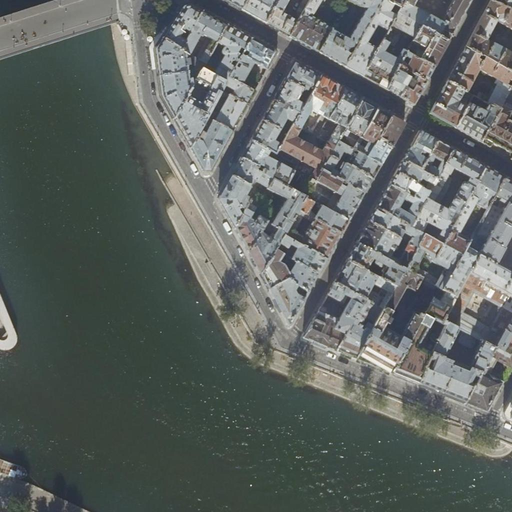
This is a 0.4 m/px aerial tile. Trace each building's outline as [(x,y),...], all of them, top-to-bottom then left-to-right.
[(222,0),(241,10),(246,0),(222,0)] [(253,17),(266,24),(278,0),(246,0),(241,10),(253,17)] [(283,34),(288,37),(297,21),(282,12),(288,0),(302,0),(296,11),(298,19),(305,8),(309,0),(278,0),(266,24),(283,34)] [(309,0),(305,8),(311,11),(316,0),(346,0),(309,0)] [(316,8),(317,7),(320,0),(316,0),(311,11),(313,12),(314,12),(316,8)] [(360,18),(351,33),(350,35),(348,38),(331,29),(318,53),(321,55),(344,67),(381,0),(346,0),(363,9),(364,11),(360,18)] [(358,75),(362,77),(377,50),(366,43),(376,26),(387,32),(396,16),(389,12),(393,4),(385,0),(381,0),(344,67),(358,75)] [(462,17),(471,0),(404,0),(400,8),(397,13),(421,26),(448,42),(462,17)] [(511,0),(490,0),(489,1),(511,12),(511,0)] [(511,12),(489,1),(480,19),(477,24),(464,47),(511,73),(511,83),(510,88),(511,89),(511,12)] [(174,19),(162,38),(177,48),(182,40),(180,38),(184,32),(186,33),(187,32),(189,33),(202,11),(193,6),(190,4),(182,6),(174,19)] [(315,52),(318,53),(331,29),(310,17),(312,14),(313,12),(311,11),(305,8),(298,19),(297,21),(288,37),(298,42),(315,52)] [(214,17),(202,11),(189,33),(186,40),(182,39),(182,40),(177,48),(187,54),(189,55),(198,39),(205,43),(198,55),(196,53),(193,57),(205,64),(212,50),(227,25),(214,17)] [(375,85),(385,90),(399,66),(407,52),(402,50),(396,60),(383,52),(388,44),(393,47),(402,31),(414,38),(421,26),(397,13),(396,16),(387,32),(377,50),(362,77),(375,85)] [(349,31),(351,33),(360,18),(357,17),(349,31)] [(240,32),(227,25),(212,50),(220,55),(210,73),(226,82),(229,78),(234,68),(229,66),(232,61),(237,63),(251,38),(240,32)] [(408,50),(407,52),(434,67),(441,55),(448,42),(421,26),(414,38),(409,46),(406,44),(404,48),(408,50)] [(160,97),(173,120),(182,103),(180,101),(178,97),(186,96),(194,82),(192,82),(191,79),(188,79),(188,76),(193,75),(196,78),(202,69),(205,64),(193,57),(189,55),(189,57),(192,59),(193,68),(187,69),(186,66),(190,66),(189,62),(186,63),(185,57),(187,54),(177,48),(162,38),(158,44),(154,50),(157,73),(160,97)] [(276,52),(251,38),(237,63),(234,68),(229,78),(241,85),(253,63),(266,69),(265,71),(266,71),(276,52)] [(456,64),(446,82),(463,91),(466,93),(478,70),(495,80),(486,97),(480,93),(478,93),(476,98),(480,101),(483,102),(498,110),(510,88),(511,83),(511,73),(464,47),(457,60),(456,64)] [(431,74),(434,67),(407,52),(399,66),(412,73),(426,82),(431,74)] [(294,62),(284,79),(302,89),(305,85),(312,89),(320,76),(309,71),(294,62)] [(397,97),(399,98),(412,73),(399,66),(385,90),(397,97)] [(177,128),(189,148),(194,138),(204,122),(206,118),(210,110),(218,95),(223,88),(224,86),(226,82),(210,73),(202,69),(196,78),(195,80),(208,88),(209,92),(201,105),(186,96),(182,103),(173,120),(177,128)] [(401,99),(413,106),(421,92),(426,82),(412,73),(399,98),(401,99)] [(253,86),(251,90),(254,92),(260,81),(263,76),(262,75),(256,87),(253,86)] [(335,85),(320,76),(312,89),(310,94),(307,92),(303,99),(306,101),(305,103),(298,114),(293,124),(300,128),(310,110),(320,115),(337,86),(335,85)] [(250,100),(254,92),(251,90),(241,85),(229,78),(226,82),(224,86),(233,91),(230,96),(246,106),(250,100)] [(279,89),(273,100),(298,114),(305,103),(302,101),(301,103),(296,101),(303,89),(302,89),(284,79),(279,89)] [(440,121),(454,129),(466,106),(458,101),(463,91),(446,82),(437,98),(428,114),(440,121)] [(340,88),(337,86),(320,115),(327,120),(344,90),(340,88)] [(239,119),(246,106),(230,96),(225,94),(226,90),(223,88),(218,95),(221,97),(222,96),(227,98),(213,123),(232,133),(239,119)] [(499,153),(511,160),(511,127),(505,123),(506,121),(505,120),(511,107),(511,89),(510,88),(498,110),(480,143),(488,147),(499,153)] [(346,91),(344,90),(327,120),(337,125),(327,143),(334,147),(337,142),(361,99),(346,91)] [(374,106),(361,99),(337,142),(352,150),(376,107),(374,106)] [(267,109),(261,120),(280,130),(286,119),(288,120),(289,124),(287,127),(290,128),(293,124),(298,114),(273,100),(267,109)] [(466,135),(480,143),(498,110),(483,102),(481,106),(484,109),(483,112),(468,104),(466,106),(454,129),(466,135)] [(385,112),(376,107),(352,150),(366,158),(377,138),(390,115),(385,112)] [(215,113),(210,110),(206,118),(210,121),(215,113)] [(404,123),(390,115),(377,138),(381,141),(382,139),(390,144),(389,146),(390,147),(396,135),(404,123)] [(202,172),(210,172),(223,149),(232,133),(213,123),(210,121),(206,118),(204,122),(210,125),(201,141),(194,138),(189,148),(194,158),(202,172)] [(257,128),(250,140),(270,150),(272,152),(277,143),(281,145),(287,134),(280,130),(261,120),(257,128)] [(295,168),(316,179),(321,170),(329,156),(334,147),(327,143),(326,142),(321,151),(296,137),(301,129),(300,128),(293,124),(290,128),(287,134),(281,145),(279,149),(299,160),(296,165),(297,165),(295,168)] [(326,133),(321,130),(317,138),(322,141),(326,133)] [(410,146),(401,161),(419,171),(425,160),(417,156),(419,152),(423,154),(423,155),(427,157),(436,140),(422,133),(418,131),(410,146)] [(385,155),(390,147),(389,146),(381,141),(377,138),(366,158),(379,166),(385,155)] [(246,148),(240,158),(258,168),(259,165),(263,167),(262,170),(265,172),(264,174),(272,179),(273,179),(275,175),(278,177),(275,181),(285,186),(295,168),(297,165),(296,165),(293,164),(289,170),(280,165),(266,157),(270,150),(250,140),(246,148)] [(441,143),(436,140),(427,157),(425,160),(419,171),(436,180),(453,150),(441,143)] [(375,173),(379,166),(366,158),(352,150),(337,142),(334,147),(329,156),(337,160),(342,153),(349,156),(345,164),(372,180),(375,173)] [(441,244),(449,230),(484,167),(469,159),(453,150),(436,180),(422,204),(409,227),(420,233),(426,223),(440,230),(435,241),(441,244)] [(367,187),(372,180),(345,164),(344,164),(339,174),(332,170),(336,163),(337,164),(339,161),(338,161),(337,160),(329,156),(321,170),(342,181),(347,184),(364,194),(367,187)] [(223,208),(234,228),(248,204),(255,208),(258,204),(244,196),(253,180),(267,188),(272,179),(264,174),(265,172),(262,170),(258,168),(240,158),(236,166),(225,186),(218,199),(223,208)] [(391,178),(388,185),(422,204),(436,180),(419,171),(401,161),(398,167),(391,178)] [(484,167),(449,230),(457,234),(474,203),(486,210),(504,179),(500,176),(484,167)] [(356,208),(364,194),(347,184),(345,188),(340,184),(342,181),(321,170),(316,179),(306,197),(306,198),(314,203),(316,204),(315,205),(317,206),(318,205),(321,206),(348,222),(356,208)] [(251,258),(259,273),(273,254),(275,250),(284,235),(298,211),(306,198),(306,197),(285,186),(275,181),(273,179),(272,179),(267,188),(266,189),(285,200),(271,225),(267,223),(268,221),(266,218),(261,215),(258,218),(256,216),(255,208),(248,204),(234,228),(236,231),(243,244),(251,258)] [(511,183),(504,179),(486,210),(482,217),(480,216),(478,219),(481,220),(469,240),(467,244),(473,247),(477,238),(484,242),(478,254),(465,247),(461,254),(442,290),(455,297),(443,320),(476,338),(480,340),(494,348),(495,347),(504,330),(511,316),(511,183)] [(409,227),(422,204),(388,185),(382,195),(375,208),(409,227)] [(344,228),(348,222),(321,206),(317,212),(314,211),(312,213),(310,210),(314,203),(306,198),(298,211),(341,234),(344,228)] [(371,214),(367,221),(400,239),(403,233),(411,237),(407,243),(415,248),(416,248),(423,235),(420,233),(409,227),(375,208),(371,214)] [(298,211),(284,235),(327,260),(334,246),(341,234),(298,211)] [(365,225),(363,229),(395,246),(403,251),(407,243),(400,239),(367,221),(365,225)] [(359,236),(356,242),(404,269),(412,256),(411,255),(403,251),(398,261),(389,257),(395,246),(363,229),(359,236)] [(469,240),(457,234),(449,230),(441,244),(461,254),(465,247),(467,244),(469,240)] [(275,250),(287,258),(318,275),(321,269),(327,260),(284,235),(275,250)] [(442,290),(461,254),(441,244),(435,241),(423,235),(416,248),(415,248),(411,255),(412,256),(404,269),(438,288),(442,290)] [(351,250),(346,259),(394,287),(404,269),(356,242),(351,250)] [(262,279),(269,290),(286,281),(289,276),(285,271),(283,266),(285,261),(273,254),(259,273),(262,279)] [(301,305),(305,298),(304,298),(292,292),(296,286),(308,292),(308,293),(318,275),(287,258),(285,261),(283,266),(285,271),(289,276),(286,281),(269,290),(268,290),(276,305),(289,327),(301,305)] [(340,271),(334,282),(364,299),(382,309),(394,287),(346,259),(340,271)] [(335,351),(344,355),(362,362),(382,370),(391,374),(428,306),(419,301),(400,337),(391,332),(389,334),(381,329),(385,323),(387,324),(391,317),(389,316),(391,311),(391,312),(405,287),(413,291),(412,292),(430,301),(438,288),(404,269),(394,287),(382,309),(364,299),(335,351)] [(313,342),(335,351),(364,299),(334,282),(327,295),(340,301),(342,301),(343,301),(346,296),(350,298),(338,320),(318,311),(303,338),(313,342)] [(403,379),(417,384),(441,331),(437,329),(434,333),(432,332),(429,338),(430,339),(426,347),(425,350),(417,346),(426,328),(425,327),(430,318),(441,324),(443,320),(455,297),(442,290),(438,288),(430,301),(428,306),(391,374),(403,379)] [(16,339),(15,333),(0,294),(0,348),(2,349),(9,348),(12,345),(14,342),(16,339)] [(494,348),(480,340),(468,368),(444,358),(455,334),(457,335),(457,336),(459,337),(458,340),(459,343),(470,348),(473,347),(474,343),(473,343),(476,338),(443,320),(441,324),(444,325),(441,331),(417,384),(439,393),(464,403),(494,348)] [(511,334),(504,330),(495,347),(511,356),(511,334)] [(494,348),(464,403),(463,404),(474,408),(487,413),(491,406),(509,373),(511,369),(511,367),(511,356),(495,347),(494,348)] [(511,395),(510,399),(503,412),(506,419),(511,421),(511,395)]
